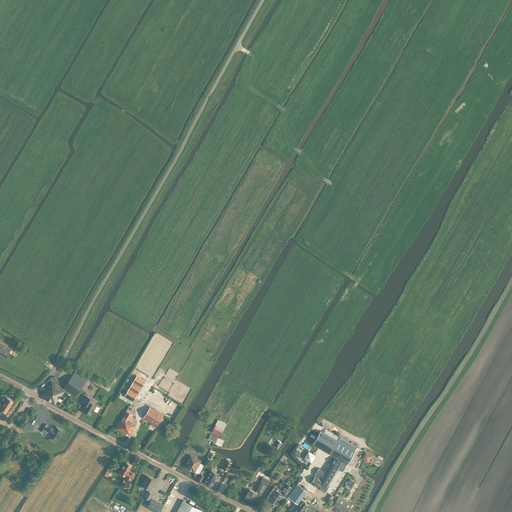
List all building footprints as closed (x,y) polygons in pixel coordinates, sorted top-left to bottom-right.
[(0,353),(7,357),(11,349),(0,342),(0,353)] [(72,376),(63,389),(65,391),(66,389),(68,391),(73,394),(76,396),(81,389),(85,383),(85,382),(86,380),(87,378),(75,371),(73,375),(72,376)] [(133,402),(140,390),(146,382),(137,376),(125,396),(133,402)] [(52,381),(42,395),(55,404),(65,391),(63,389),(52,381)] [(87,396),(83,403),(86,405),(83,410),(92,415),(97,406),(92,403),(94,400),(87,396)] [(0,409),(6,413),(13,402),(7,398),(3,405),(0,402),(0,407),(0,408),(0,409)] [(144,417),(151,422),(157,425),(163,415),(150,407),(144,417)] [(131,435),(137,427),(134,425),(134,423),(130,421),(133,416),(127,412),(117,429),(127,435),(128,433),(131,435)] [(221,436),(227,424),(218,420),(212,432),(221,436)] [(46,424),(42,431),(56,440),(58,437),(59,437),(61,434),(60,434),(63,431),(57,427),(55,429),(51,426),(51,427),(46,424)] [(316,475),(311,483),(326,492),(339,469),(343,472),(347,464),(355,451),(321,431),(313,444),(336,457),(327,473),(319,468),(315,475),(316,475)] [(224,441),(217,437),(211,434),(209,439),(215,442),(215,443),(222,446),(224,441)] [(279,449),(282,443),(278,440),(274,446),(279,449)] [(312,462),(315,456),(308,452),(305,458),(312,462)] [(199,475),(204,465),(200,463),(202,461),(190,455),(184,467),(195,473),(199,475)] [(228,460),(223,469),(227,471),(232,462),(228,460)] [(135,474),(129,471),(132,466),(126,462),(120,473),(126,476),(122,485),(127,488),(132,479),(132,480),(135,474)] [(202,470),(197,479),(202,482),(207,472),(202,470)] [(211,470),(205,482),(212,486),(219,474),(211,470)] [(159,511),(164,505),(151,498),(153,494),(150,492),(156,480),(148,476),(143,486),(149,489),(148,491),(144,497),(151,500),(147,507),(155,511),(159,511)] [(270,482),(263,478),(261,484),(267,487),(270,482)] [(350,490),(354,482),(349,479),(344,487),(350,490)] [(295,486),(288,496),(289,497),(298,504),(301,499),(307,491),(297,483),(295,486)] [(275,485),(267,498),(270,500),(270,501),(272,502),(271,503),(275,505),(276,504),(277,505),(280,500),(283,501),(292,487),(286,484),(282,490),(275,485)] [(246,489),(242,496),(253,502),(257,494),(256,494),(258,490),(251,487),(249,491),(246,489)] [(344,511),(347,511),(352,505),(339,497),(334,506),(344,511)] [(299,505),(294,511),(315,511),(308,506),(309,505),(302,499),(298,504),(299,505)] [(200,511),(201,510),(183,500),(176,511),(200,511)]
